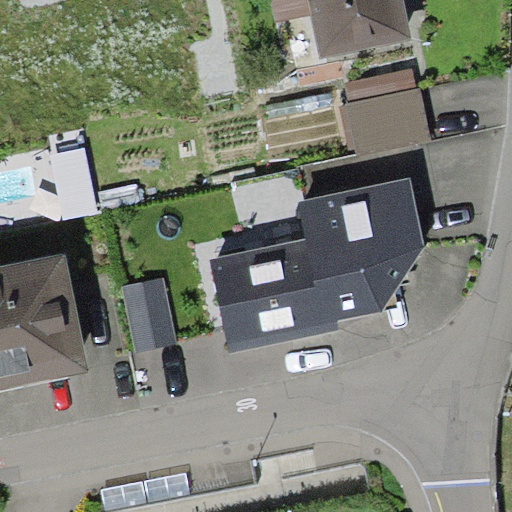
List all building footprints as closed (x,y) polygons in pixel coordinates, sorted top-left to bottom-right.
[(269,0),(274,22),(311,14),(319,59),(412,39),(404,0),(269,0)] [(350,103),(417,88),(412,68),(345,83),(350,103)] [(350,103),(340,105),(350,149),(355,148),(357,157),(432,141),(421,88),(417,88),(350,103)] [(305,238),(210,258),(230,352),(285,341),(339,330),(338,321),(358,317),(383,311),(425,247),(410,177),(297,202),(305,238)] [(65,253),(0,265),(0,389),(4,389),(89,371),(65,253)] [(163,277),(123,285),(137,352),(177,344),(163,277)]
